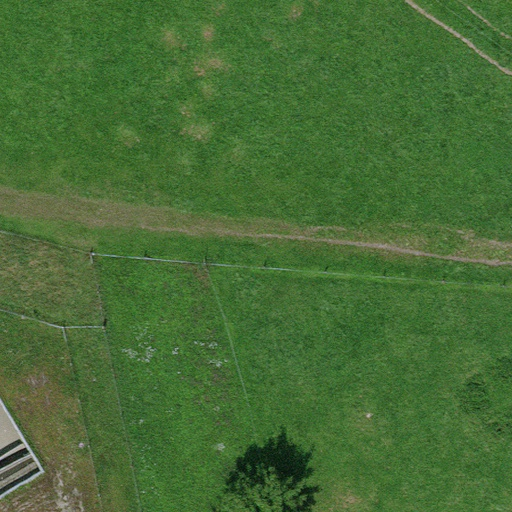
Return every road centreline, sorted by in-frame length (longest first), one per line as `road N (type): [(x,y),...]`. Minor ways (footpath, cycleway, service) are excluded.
road 1 (track): [(0,195),(65,210),(511,248)]
road 2 (track): [(126,511),(65,210)]
